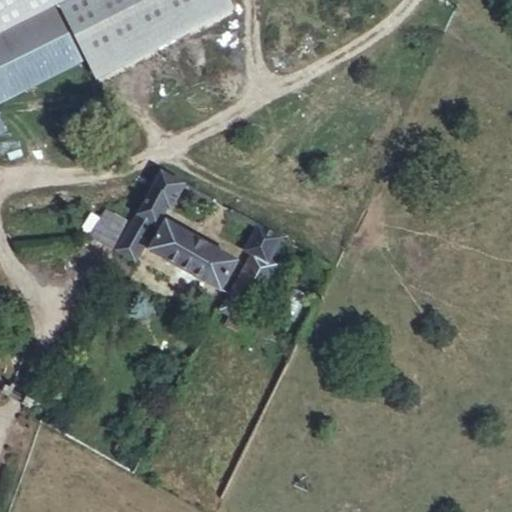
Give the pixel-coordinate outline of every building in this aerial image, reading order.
[(69,0),(0,29),(0,126),(9,123),(0,100),(0,91),(93,53),(69,0)] [(0,0),(0,29),(69,0),(0,0)] [(69,0),(93,53),(98,63),(171,32),(241,0),(69,0)] [(116,253),(128,260),(160,206),(166,207),(182,179),(164,168),(132,225),(116,253)] [(90,240),(116,253),(132,225),(107,210),(90,240)] [(248,258),(224,305),(245,317),(272,269),(263,263),(280,233),(260,222),(243,255),(248,258)] [(232,263),(164,224),(148,252),(216,290),(232,263)] [(329,278),(324,287),(336,294),(341,283),(329,278)]
